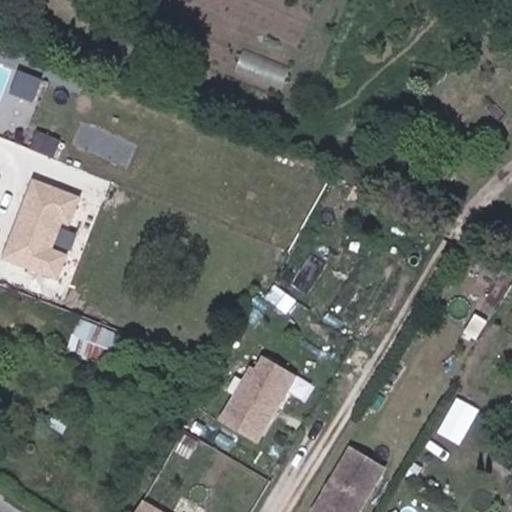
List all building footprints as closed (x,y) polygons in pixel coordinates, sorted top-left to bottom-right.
[(31,149),(54,157),(61,139),(38,131),(31,149)] [(75,198),(29,180),(0,252),(0,259),(58,282),(68,256),(54,250),(75,198)] [(449,331),(460,337),(471,320),(460,313),(449,331)] [(82,317),(71,348),(104,361),(116,329),(82,317)] [(295,380),(263,361),(255,374),(250,371),(232,403),(269,424),(285,397),(282,396),(285,392),(290,389),(295,380)] [(511,400),(493,433),(511,443),(511,400)] [(312,493),(306,492),(294,511),(340,511),(366,470),(332,448),(312,481),(317,485),(312,493)] [(312,481),(306,492),(312,493),(317,485),(312,481)] [(165,511),(145,500),(138,511),(165,511)]
